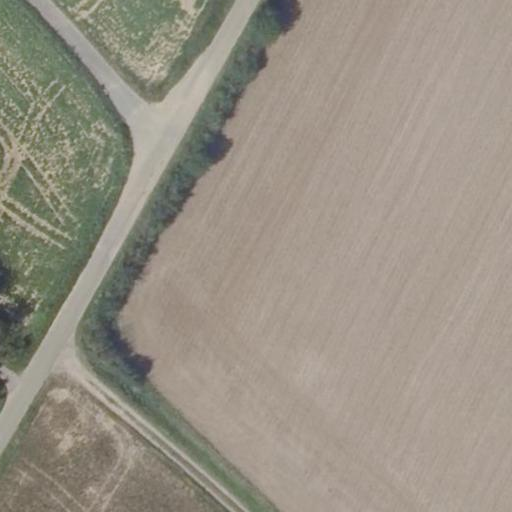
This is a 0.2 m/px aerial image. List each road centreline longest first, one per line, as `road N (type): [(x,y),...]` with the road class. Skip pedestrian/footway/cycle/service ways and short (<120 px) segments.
road 1 (unclassified): [(0,435),(160,137),(250,0)]
road 2 (track): [(236,511),(47,351)]
